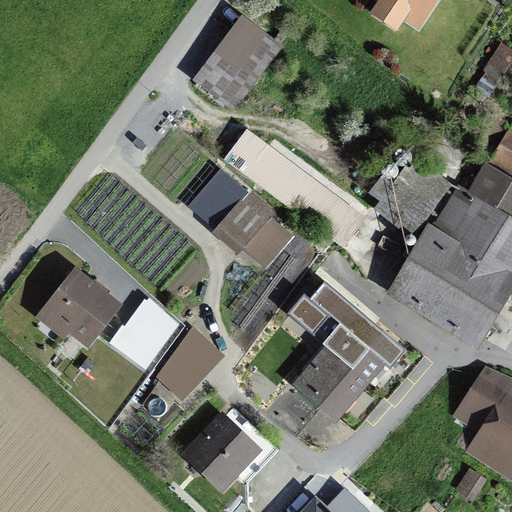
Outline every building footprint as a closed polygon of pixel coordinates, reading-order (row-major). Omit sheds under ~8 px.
[(382,0),(417,23),(432,0),(382,0)] [(270,40),(246,22),(199,82),(223,100),(270,40)] [(499,79),(511,59),(511,51),(503,45),(486,70),(499,79)] [(487,96),(496,83),(485,76),(477,89),(487,96)] [(224,153),(347,236),(369,204),(245,121),(224,153)] [(492,158),(511,170),(511,134),(508,133),(492,158)] [(385,163),(381,168),(381,175),(386,179),(393,179),(398,174),(397,167),(392,163),(385,163)] [(261,263),(287,233),(221,175),(193,206),(219,228),(219,227),(242,247),(261,263)] [(391,287),(475,342),(511,280),(511,220),(457,187),(391,287)] [(135,252),(157,274),(193,236),(170,215),(135,252)] [(75,275),(48,310),(88,341),(116,307),(75,275)] [(390,370),(406,350),(325,281),(308,301),(312,304),(297,322),(329,349),(301,382),(291,374),(262,408),(292,433),(320,399),(337,414),(381,362),(390,370)] [(144,365),(169,331),(149,312),(117,346),(144,365)] [(216,353),(193,332),(159,380),(171,391),(175,387),(179,391),(216,353)] [(458,444),(511,478),(511,404),(502,398),(511,383),(511,380),(485,369),(476,386),(501,400),(482,430),(471,423),(458,444)] [(256,449),(223,418),(190,453),(223,484),(256,449)] [(471,471),(460,488),(473,496),(484,479),(471,471)] [(326,511),(316,502),(306,511),(372,511),(349,490),(327,511),(326,511)]
